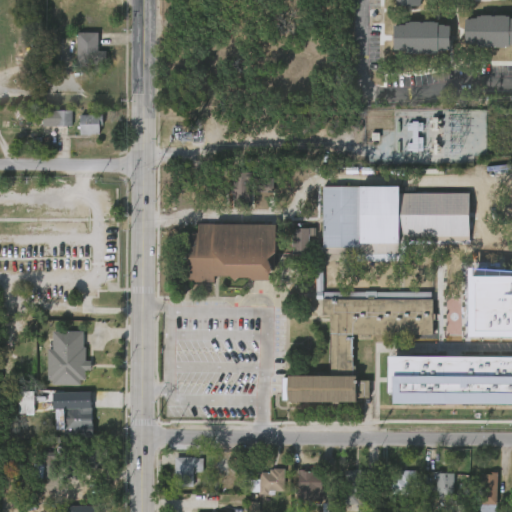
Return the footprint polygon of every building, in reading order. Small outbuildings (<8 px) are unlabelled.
[(106,0),(106,8),(106,28),(81,27),(81,14),(67,14),(67,1),(82,2),(82,0),(106,0)] [(511,17),(511,41),(505,41),(505,45),(471,44),(471,42),(462,41),(463,17),(468,17),(468,16),(511,17)] [(431,21),(434,21),(434,25),(447,25),(447,46),(431,45),(431,51),(402,50),(403,47),(389,47),(390,25),(402,25),(402,23),(406,23),(406,22),(420,22),(420,21),(431,21)] [(98,52),(107,52),(107,66),(77,66),(78,33),(99,33),(98,52)] [(71,110),(70,126),(69,126),(69,128),(62,128),(62,126),(41,126),(42,109),(71,110)] [(77,134),(76,115),(99,114),(99,126),(97,126),(97,134),(77,134)] [(250,180),(250,207),(234,206),(235,193),(228,193),(228,184),(235,184),(235,171),(258,172),(258,180),(250,180)] [(272,191),(272,204),(261,204),(261,191),(258,191),(258,178),(274,178),(274,191),(272,191)] [(403,187),(403,193),(472,193),(471,240),(403,240),(403,242),(401,242),(401,254),(324,253),(325,185),(361,185),(360,246),(362,246),(362,242),(363,243),(364,185),(403,185),(403,187)] [(278,224),(279,251),(276,254),(277,271),(271,274),(271,281),(252,280),(250,277),(239,277),(235,280),(230,276),(216,276),(215,283),(189,282),(189,233),(198,233),(198,223),(278,224)] [(310,254),(292,254),(291,228),(310,228),(310,254)] [(324,247),(324,292),(367,292),(367,291),(434,293),(433,299),(435,299),(435,334),(353,334),(353,374),(339,374),(339,369),(332,369),(333,321),(331,321),(331,320),(314,320),(314,314),(316,314),(317,298),(318,298),(318,263),(316,263),(316,247),(324,247)] [(464,268),(471,268),(471,276),(511,276),(511,341),(463,341),(464,268)] [(81,344),(81,348),(83,348),(83,362),(88,362),(88,371),(83,371),(83,381),(78,381),(78,386),(49,386),(50,380),(46,380),(46,350),(50,350),(50,332),(81,332),(81,344)] [(383,357),(511,358),(511,410),(387,410),(387,396),(383,395),(383,357)] [(352,378),(352,381),(367,382),(366,398),(352,398),(352,404),(283,403),(284,377),(352,378)] [(34,392),(18,392),(19,415),(34,415),(34,392)] [(93,429),(58,430),(58,409),(92,408),(93,429)] [(103,467),(86,467),(86,445),(104,445),(103,467)] [(41,471),(40,471),(41,479),(56,478),(55,452),(40,453),(41,471)] [(197,457),(204,458),(204,472),(197,472),(197,467),(194,467),(194,487),(176,487),(176,457),(197,457)] [(282,468),(281,490),(266,489),(266,493),(257,493),(257,471),(267,472),(267,469),(270,468),(282,468)] [(304,469),(321,470),(321,497),(296,497),(296,469),(304,469)] [(415,470),(415,494),(392,494),(392,489),(388,489),(388,482),(392,482),(392,475),(398,475),(398,470),(415,470)] [(357,504),(346,504),(346,471),(369,471),(369,500),(360,500),(360,504),(357,504)] [(452,472),(451,499),(433,498),(434,471),(452,472)] [(499,473),(498,504),(480,503),(482,474),(492,474),(492,473),(499,473)] [(242,491),(221,491),(221,476),(243,476),(242,491)]
